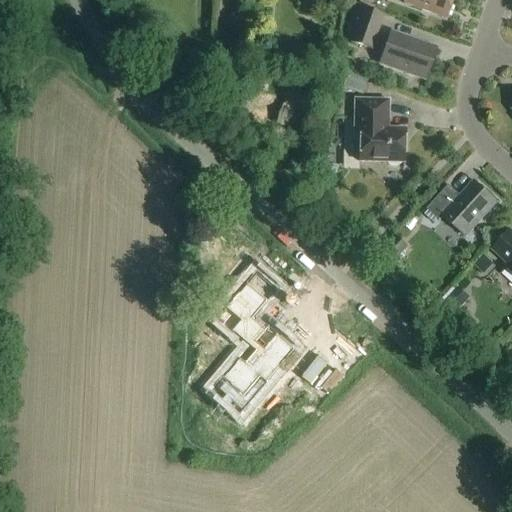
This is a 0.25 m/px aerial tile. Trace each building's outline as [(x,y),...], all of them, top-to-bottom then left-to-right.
[(446,20),(452,0),(405,0),(403,5),(446,20)] [(371,51),(384,15),(362,7),(349,43),(371,51)] [(424,81),(435,50),(391,35),(380,65),(424,81)] [(362,97),(367,81),(348,74),(342,90),(362,97)] [(359,164),(404,165),(404,131),(388,130),(388,102),(354,101),(353,131),(360,131),(359,164)] [(296,144),(311,112),(292,103),(277,135),(296,144)] [(466,239),(497,205),(474,184),(461,198),(449,188),(427,212),(440,223),(444,219),(466,239)] [(511,275),(511,234),(510,233),(493,252),(508,267),(506,270),(511,275)] [(380,251),(392,262),(406,247),(394,236),(380,251)] [(483,257),(473,267),(483,276),(492,266),(483,257)] [(276,286),(249,263),(206,314),(233,337),(235,335),(241,340),(202,385),(236,413),(293,347),(259,318),(256,322),(250,317),(276,286)] [(443,304),(462,322),(467,316),(460,310),(470,299),(458,288),(443,304)] [(319,403),(354,365),(316,331),(299,350),(316,366),(299,385),(319,403)] [(199,431),(198,454),(227,456),(229,434),(199,431)]
